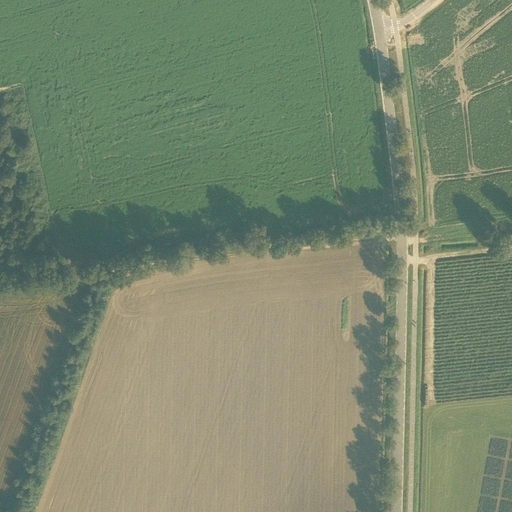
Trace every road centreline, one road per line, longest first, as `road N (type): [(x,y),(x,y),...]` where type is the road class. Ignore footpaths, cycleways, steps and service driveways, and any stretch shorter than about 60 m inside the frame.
road 1 (tertiary): [(395,511),(400,236),(379,32)]
road 2 (track): [(0,292),(400,236)]
